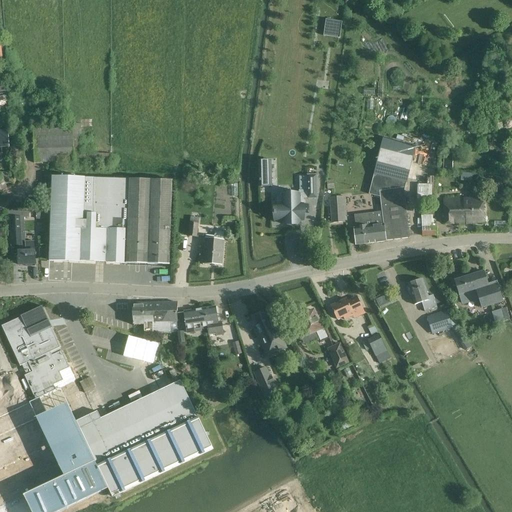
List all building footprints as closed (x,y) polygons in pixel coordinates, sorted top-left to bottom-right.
[(326,18),(324,35),(341,36),(342,20),(326,18)] [(23,86),(13,86),(13,113),(23,113),(23,86)] [(75,124),(35,125),(36,162),(76,161),(76,163),(111,165),(111,154),(82,152),(82,145),(81,144),(81,123),(75,124)] [(0,146),(8,146),(7,130),(0,130),(0,146)] [(379,151),(368,194),(380,197),(380,199),(381,207),(405,204),(402,181),(405,182),(411,160),(412,153),(399,150),(397,156),(380,152),(379,151)] [(270,166),(259,167),(260,186),(271,185),(270,166)] [(282,204),(274,204),(274,222),(282,222),(282,225),(301,225),(301,224),(301,221),(304,221),(303,199),(317,198),(316,175),(307,175),(307,176),(307,190),(299,190),(299,193),(281,194),(281,195),(282,204)] [(417,200),(435,201),(435,176),(429,176),(429,185),(417,185),(417,200)] [(484,176),(463,176),(463,188),(484,188),(484,176)] [(147,264),(169,265),(172,180),(62,177),(52,177),(49,261),(80,262),(80,261),(82,261),(106,262),(106,263),(126,263),(126,255),(148,256),(147,264)] [(346,215),(344,196),(329,197),(331,222),(344,221),(344,215),(346,215)] [(445,200),(445,214),(445,224),(453,224),(467,224),(484,222),(483,212),(482,205),(484,205),(483,198),(467,197),(445,200)] [(373,211),(350,215),(355,245),(357,245),(409,237),(405,204),(381,207),(380,199),(372,202),(373,211)] [(24,216),(9,217),(11,247),(18,247),(19,265),(35,264),(34,244),(34,241),(25,241),(25,232),(24,216)] [(189,223),(188,236),(197,237),(198,224),(196,224),(190,223),(189,223)] [(437,235),(437,227),(422,227),(422,236),(437,235)] [(204,238),(203,254),(203,264),(222,265),(223,231),(215,231),(215,236),(205,236),(205,238),(204,238)] [(454,281),(462,303),(479,298),(482,308),(503,302),(497,282),(488,285),(484,271),(454,281)] [(422,303),(425,312),(437,308),(433,295),(428,297),(423,279),(408,284),(411,293),(414,305),(422,303)] [(347,301),(346,299),(331,306),(337,320),(343,317),(344,320),(359,313),(358,312),(363,309),(357,296),(347,301)] [(144,334),(155,334),(171,333),(171,323),(177,323),(177,302),(133,303),(133,325),(144,325),(144,334)] [(204,308),(208,328),(208,330),(209,334),(223,332),(221,322),(218,323),(215,306),(204,308)] [(60,348),(41,308),(1,326),(20,366),(22,365),(26,373),(25,375),(36,398),(56,389),(54,384),(63,380),(60,372),(69,367),(60,348)] [(208,328),(204,308),(184,311),(187,333),(202,331),(202,329),(208,328)] [(446,311),(427,317),(432,334),(435,333),(461,325),(456,317),(452,309),(446,311)] [(505,321),(502,309),(491,312),(495,324),(505,321)] [(268,310),(251,317),(255,326),(253,327),(267,358),(288,348),(274,318),(272,319),(268,310)] [(303,328),(298,331),(301,338),(316,332),(320,342),(329,338),(324,327),(322,328),(314,311),(298,317),(303,328)] [(375,325),(368,328),(373,337),(363,342),(367,350),(371,348),(379,364),(391,358),(375,325)] [(464,332),(456,336),(465,351),(472,347),(467,337),(464,332)] [(232,343),(235,355),(242,353),(238,341),(232,343)] [(340,342),(327,348),(336,368),(349,362),(340,342)] [(268,376),(255,382),(265,404),(278,398),(268,376)] [(97,464),(97,466),(105,481),(112,497),(213,449),(180,381),(101,418),(97,411),(76,421),(97,464)] [(139,391),(128,396),(131,402),(142,397),(139,391)] [(44,399),(16,409),(10,392),(0,395),(0,428),(2,428),(0,421),(0,415),(4,414),(19,454),(59,440),(44,399)] [(341,424),(344,431),(352,427),(349,420),(341,424)] [(0,450),(12,446),(4,428),(0,429),(0,450)] [(53,467),(80,455),(72,437),(45,450),(53,467)] [(346,469),(333,476),(336,482),(344,478),(350,488),(342,492),(345,498),(369,484),(366,479),(371,476),(365,465),(360,468),(357,463),(349,467),(349,468),(347,470),(346,469)] [(35,511),(19,469),(0,477),(0,511),(35,511)]
